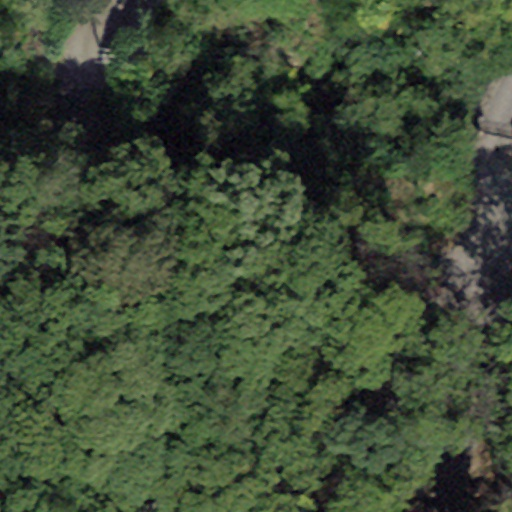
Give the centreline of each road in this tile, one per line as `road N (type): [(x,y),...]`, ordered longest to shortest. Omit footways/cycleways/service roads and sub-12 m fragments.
road 1 (unclassified): [(450,511),(483,336),(477,305),(456,283),(421,282),(372,301),(337,344),(282,511)]
road 2 (unknown): [(91,511),(36,332),(33,226),(43,163),(100,0)]
road 3 (unknown): [(511,102),(456,283)]
